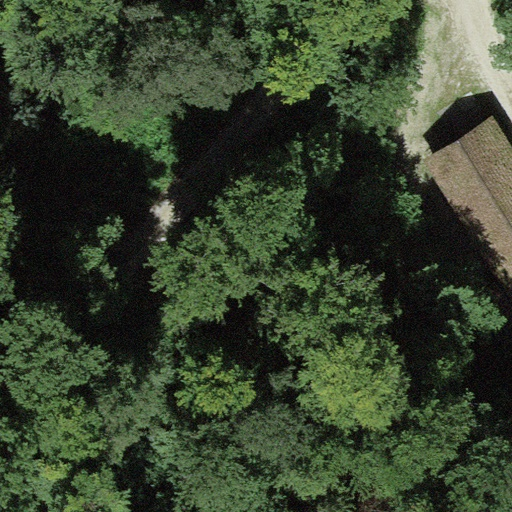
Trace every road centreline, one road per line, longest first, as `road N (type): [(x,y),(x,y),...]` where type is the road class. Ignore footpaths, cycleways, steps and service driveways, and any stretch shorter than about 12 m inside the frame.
road 1 (track): [(0,402),(351,0)]
road 2 (track): [(442,0),(511,114)]
